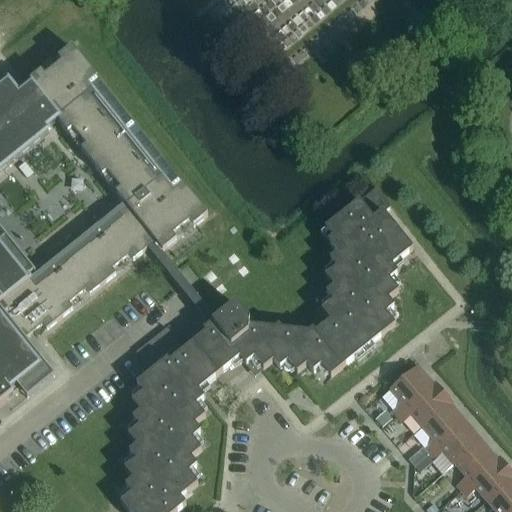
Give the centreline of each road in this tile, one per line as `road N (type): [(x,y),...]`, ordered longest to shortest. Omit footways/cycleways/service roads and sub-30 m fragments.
road 1 (residential): [(0,439),(179,297)]
road 2 (residential): [(302,511),(264,480),(274,451),(292,441),(328,444),(356,466),(367,485),(359,507)]
